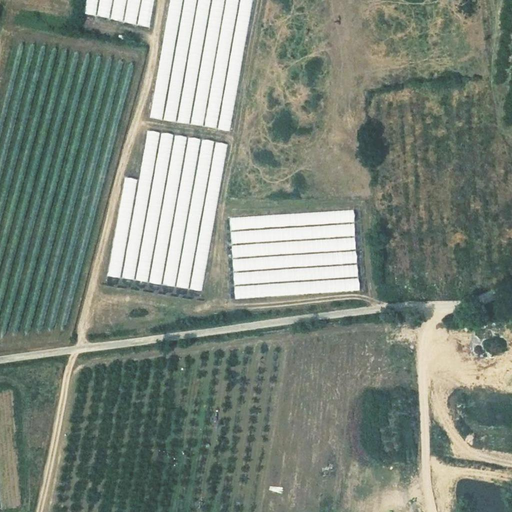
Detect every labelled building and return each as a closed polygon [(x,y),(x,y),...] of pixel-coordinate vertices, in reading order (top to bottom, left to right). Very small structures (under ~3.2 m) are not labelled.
[(152,0),(86,0),(84,13),(147,27),(152,0)] [(251,0),(169,0),(150,119),(228,131),(251,0)] [(226,144),(147,131),(138,180),(121,278),(202,291),(226,144)] [(121,278),(138,180),(126,178),(110,276),(121,278)] [(361,289),(354,210),(230,218),(236,298),(361,289)]
